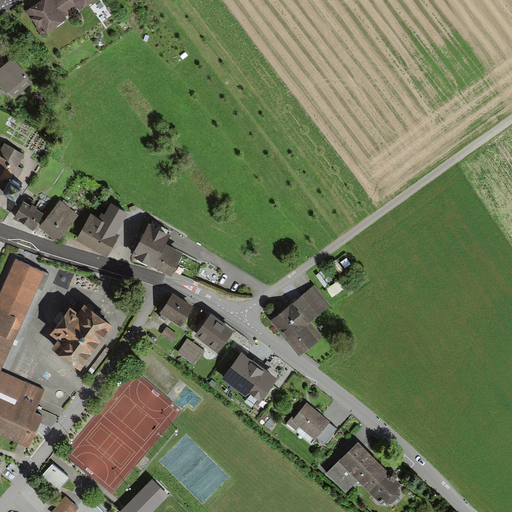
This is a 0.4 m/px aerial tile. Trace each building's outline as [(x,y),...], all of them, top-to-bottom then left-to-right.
[(38,0),(26,9),(43,32),(68,15),(66,13),(71,9),(64,0),(38,0)] [(64,0),(71,9),(77,5),(79,7),(89,0),(64,0)] [(13,56),(0,67),(0,83),(6,91),(9,89),(14,95),(32,80),(13,56)] [(0,144),(0,187),(3,187),(5,184),(16,190),(25,177),(19,173),(22,167),(18,164),(25,152),(4,139),(0,144)] [(58,241),(79,216),(61,201),(40,226),(58,241)] [(44,214),(24,202),(14,219),(34,231),(44,214)] [(102,212),(98,218),(105,223),(97,235),(104,239),(116,234),(129,213),(111,202),(104,214),(102,212)] [(90,248),(97,235),(105,223),(98,218),(91,214),(76,240),(90,248)] [(154,268),(166,245),(171,236),(149,224),(132,256),(154,268)] [(97,235),(90,248),(95,250),(107,257),(119,236),(116,234),(104,239),(97,235)] [(166,245),(154,268),(172,276),(184,254),(166,245)] [(18,257),(0,295),(0,432),(28,445),(43,412),(35,409),(44,388),(0,368),(0,366),(44,269),(18,257)] [(272,320),(289,340),(310,322),(328,306),(311,286),(272,320)] [(193,303),(172,291),(160,310),(181,323),(193,303)] [(71,307),(52,337),(59,341),(53,351),(84,372),(115,325),(86,306),(81,314),(71,307)] [(234,327),(210,310),(194,332),(218,350),(234,327)] [(324,338),(310,322),(289,340),(303,356),(324,338)] [(167,325),(162,332),(172,340),(177,332),(167,325)] [(188,337),(178,350),(195,362),(204,349),(188,337)] [(279,374),(241,350),(223,378),(261,402),(279,374)] [(329,419),(307,401),(289,422),(311,440),(329,419)] [(388,467),(358,438),(325,471),(344,491),(357,478),(380,501),(385,497),(387,499),(392,499),(400,490),(400,485),(403,481),(396,475),(397,473),(397,469),(394,466),(390,465),(388,467)] [(52,461),(41,475),(59,490),(71,476),(52,461)] [(152,477),(119,510),(121,511),(151,511),(169,494),(152,477)] [(66,495),(52,511),(72,511),(78,506),(66,495)]
